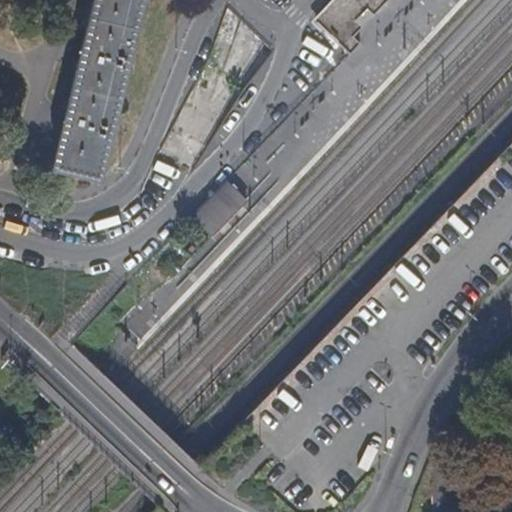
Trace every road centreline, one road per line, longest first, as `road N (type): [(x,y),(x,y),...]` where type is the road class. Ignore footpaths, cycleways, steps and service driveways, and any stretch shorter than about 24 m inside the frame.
road 1 (residential): [(0,231),(95,254),(143,239),(255,121),(297,15)]
road 2 (residential): [(219,0),(196,33),(141,171),(115,200),(67,211),(0,196)]
road 3 (residential): [(387,511),(427,413),(461,355),(511,295)]
road 4 (residential): [(192,499),(52,365)]
